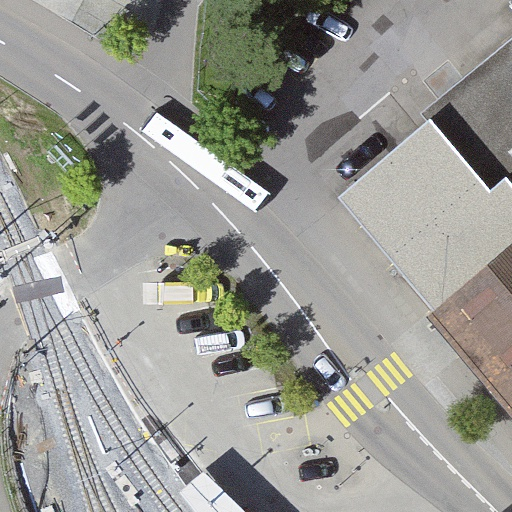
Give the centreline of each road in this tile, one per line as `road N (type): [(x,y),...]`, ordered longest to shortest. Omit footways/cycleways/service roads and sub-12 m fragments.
road 1 (secondary): [(496,511),(368,389),(226,215),(186,178)]
road 2 (residential): [(186,178),(0,337)]
road 3 (secondary): [(135,133),(0,42)]
road 4 (residential): [(181,0),(161,93),(135,133)]
